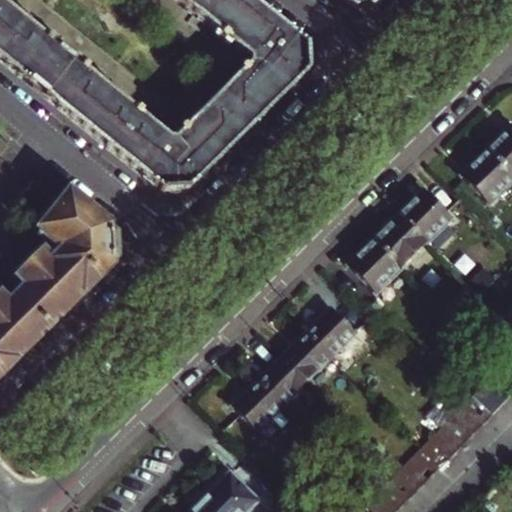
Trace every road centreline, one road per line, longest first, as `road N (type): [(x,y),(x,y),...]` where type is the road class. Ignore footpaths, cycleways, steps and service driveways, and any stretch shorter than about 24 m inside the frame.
road 1 (primary): [(38,511),(511,39)]
road 2 (primary): [(362,57),(176,241)]
road 3 (primary): [(176,241),(0,415)]
road 4 (residential): [(0,98),(176,241)]
